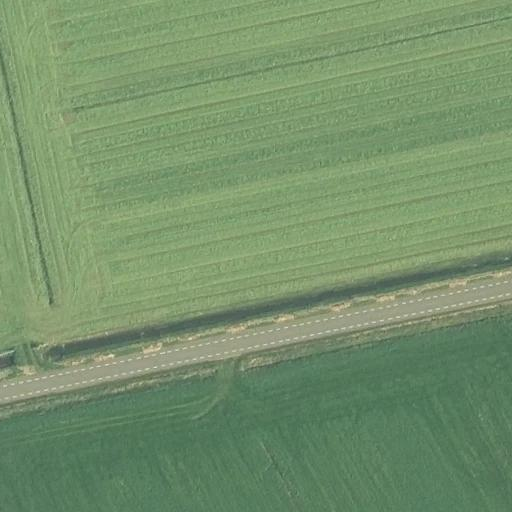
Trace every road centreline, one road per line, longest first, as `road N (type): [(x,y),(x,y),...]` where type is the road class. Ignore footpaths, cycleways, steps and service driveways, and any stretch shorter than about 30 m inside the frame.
road 1 (tertiary): [(0,394),(511,291)]
road 2 (track): [(0,200),(30,387)]
